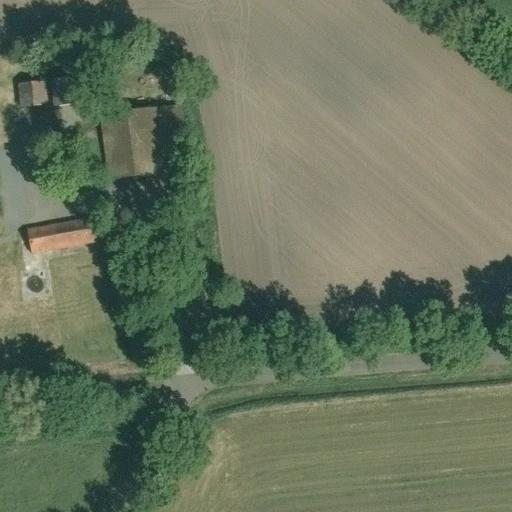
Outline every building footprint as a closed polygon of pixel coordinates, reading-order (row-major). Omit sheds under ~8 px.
[(78,76),(57,79),(60,104),(81,101),(78,76)] [(43,81),(22,83),(24,104),(45,102),(43,81)] [(176,107),(131,113),(138,174),(184,168),(176,107)] [(70,154),(52,157),(55,175),(73,172),(70,154)] [(96,219),(29,231),(34,255),(101,243),(96,219)]
